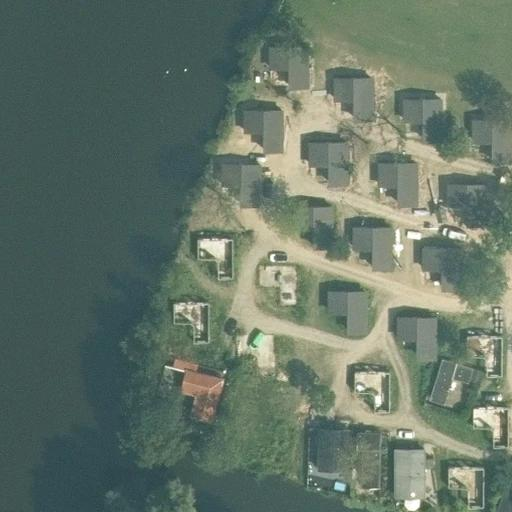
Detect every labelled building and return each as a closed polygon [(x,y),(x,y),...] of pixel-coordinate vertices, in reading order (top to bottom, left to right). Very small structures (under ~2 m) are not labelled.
[(307,86),(306,47),(270,47),(270,69),(288,69),(291,72),(291,87),(307,86)] [(371,119),(371,79),(335,79),(335,100),(352,100),(355,103),(355,119),(371,119)] [(441,140),(440,100),(404,100),(404,121),(421,121),(424,124),(424,140),(441,140)] [(281,151),(281,111),(245,111),(245,132),(261,132),(264,135),(265,151),(281,151)] [(510,161),(509,121),(473,121),(473,141),(490,141),(493,144),(493,161),(510,161)] [(346,183),(346,143),(310,144),(310,164),(327,164),(330,167),(330,183),(346,183)] [(258,205),(259,165),(223,164),(222,185),(239,185),(242,189),(241,204),(258,205)] [(415,204),(415,164),(379,164),(379,184),(396,184),(399,187),(399,204),(415,204)] [(484,225),(484,185),(448,185),(448,205),(465,205),(468,208),(468,225),(484,225)] [(331,247),(331,207),(294,207),(294,228),(311,228),(314,231),(314,247),(331,247)] [(390,268),(390,228),(354,227),(353,248),(370,248),(373,252),(373,268),(390,268)] [(217,276),(234,276),(234,236),(197,236),(197,257),(214,257),(217,260),(217,276)] [(459,288),(459,249),(423,249),(423,269),(440,269),(443,272),(443,289),(459,288)] [(279,308),(296,308),(296,268),(259,268),(259,289),(276,289),(279,292),(279,308)] [(329,292),(329,311),(346,312),(349,314),(349,331),(365,331),(365,292),(329,292)] [(193,340),(210,340),(210,300),(173,300),(173,321),(190,321),(193,324),(193,340)] [(434,358),(434,318),(398,318),(398,338),(415,338),(418,341),(418,358),(434,358)] [(478,367),(495,367),(495,327),(458,327),(458,348),(475,348),(478,351),(478,367)] [(254,373),(271,373),(271,333),(234,333),(234,354),(251,354),(254,357),(254,373)] [(197,365),(174,359),(172,367),(187,371),(182,390),(198,393),(192,415),(210,420),(221,380),(195,373),(197,365)] [(481,372),(442,360),(430,398),(444,403),(452,378),(468,383),(468,381),(477,384),(481,372)] [(373,409),(390,409),(390,369),(353,369),(353,390),(370,390),(373,393),(373,409)] [(270,381),(268,399),(280,401),(277,437),(296,440),(302,384),(270,381)] [(331,386),(328,399),(313,395),(301,440),(331,448),(346,390),(331,386)] [(488,427),(491,431),(491,447),(508,447),(508,406),(471,406),(471,427),(488,427)] [(423,449),(394,449),(394,495),(424,495),(423,449)] [(466,507),(483,507),(483,467),(446,467),(446,488),(463,488),(466,491),(466,507)] [(496,511),(511,511),(511,470),(511,471),(496,511)]
